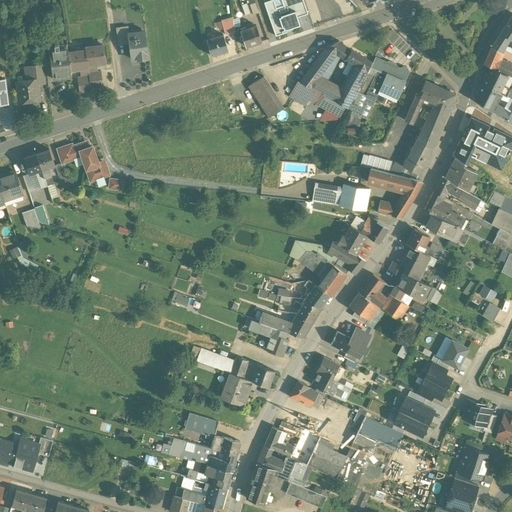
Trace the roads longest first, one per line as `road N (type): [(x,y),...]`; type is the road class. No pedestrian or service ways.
road 1 (residential): [(233,511),(260,430),(329,318),(424,192),(464,97)]
road 2 (tertiary): [(396,14),(0,149)]
road 3 (residential): [(129,511),(0,477)]
